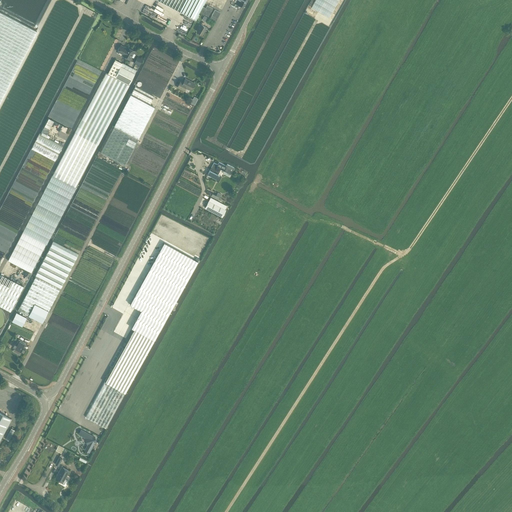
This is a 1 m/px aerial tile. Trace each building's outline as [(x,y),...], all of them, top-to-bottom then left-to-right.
[(158,0),(195,19),(205,0),(158,0)] [(315,0),(311,7),(329,17),(338,0),(315,0)] [(0,101),(37,31),(36,30),(0,11),(0,101)] [(197,31),(202,34),(206,27),(201,24),(197,31)] [(135,51),(127,47),(126,49),(124,47),(121,45),(118,51),(123,54),(123,56),(130,59),(135,51)] [(115,59),(107,73),(129,85),(136,70),(115,59)] [(52,175),(7,260),(30,273),(45,244),(46,244),(76,187),(75,187),(129,85),(106,73),(52,175)] [(194,83),(185,78),(183,84),(180,82),(177,87),(184,91),(186,87),(191,90),(194,83)] [(135,86),(101,153),(125,165),(155,108),(149,105),(154,96),(135,86)] [(42,132),(41,133),(46,136),(47,134),(54,121),(49,118),(42,132)] [(219,175),(218,175),(221,170),(231,174),(234,167),(227,164),(226,166),(219,162),(217,165),(214,163),(207,175),(216,180),(219,175)] [(211,196),(218,200),(220,200),(221,198),(220,197),(221,194),(218,192),(216,195),(212,193),(211,196)] [(208,201),(205,208),(222,217),(226,210),(225,209),(208,201)] [(200,210),(193,224),(200,227),(206,215),(209,217),(209,215),(200,210)] [(42,323),(69,271),(78,254),(53,241),(35,275),(35,276),(17,311),(42,323)] [(130,304),(141,310),(131,328),(134,329),(154,340),(198,261),(164,242),(130,304)] [(0,306),(10,312),(23,286),(0,274),(0,306)] [(12,321),(22,327),(27,318),(16,312),(12,321)] [(105,382),(86,417),(106,428),(125,393),(154,340),(134,329),(124,347),(105,382)] [(14,343),(12,347),(15,348),(13,351),(19,355),(21,352),(24,353),(26,349),(23,348),(26,343),(19,340),(16,344),(14,343)] [(0,439),(11,418),(0,412),(0,439)] [(22,417),(16,429),(19,430),(25,418),(22,417)] [(6,439),(9,441),(14,430),(12,429),(11,429),(6,439)] [(82,429),(80,433),(89,437),(87,438),(89,442),(90,442),(93,444),(95,440),(96,440),(95,435),(94,436),(82,429)] [(61,466),(55,477),(63,482),(62,484),(62,485),(64,486),(65,486),(68,481),(67,480),(65,479),(69,470),(61,466)]
